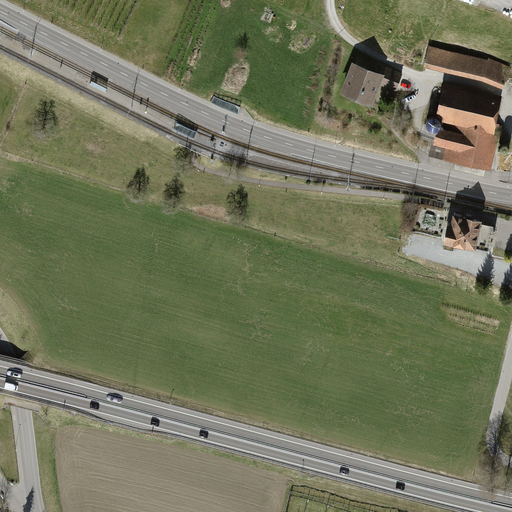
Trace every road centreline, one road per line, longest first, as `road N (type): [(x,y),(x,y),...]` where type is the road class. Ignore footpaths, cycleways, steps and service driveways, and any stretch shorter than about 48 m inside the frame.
road 1 (tertiary): [(511,196),(261,135),(0,10)]
road 2 (trunk): [(511,502),(0,369)]
road 3 (trunk): [(0,381),(500,511)]
road 4 (track): [(511,130),(502,92),(401,70),(340,34),(329,0)]
road 5 (unclassified): [(37,511),(21,408),(0,345)]
